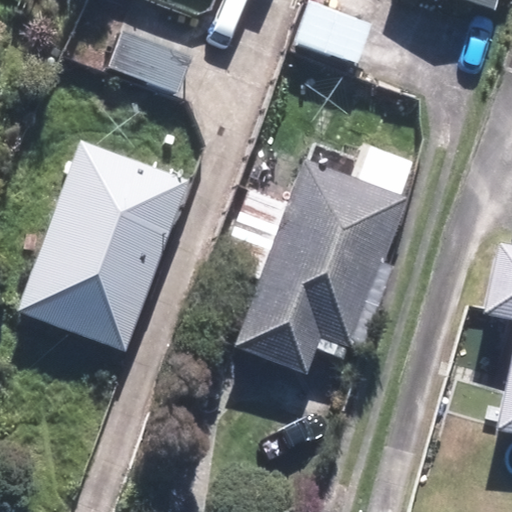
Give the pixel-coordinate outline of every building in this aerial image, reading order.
[(487,0),(452,0),(484,9),(487,0)] [(365,25),(304,4),(289,46),(350,68),(365,25)] [(117,29),(100,71),(170,100),(187,58),(117,29)] [(117,349),(176,187),(73,150),(14,313),(117,349)] [(395,199),(293,163),(227,349),(297,373),(311,335),(343,346),(395,199)] [(511,251),(487,247),(473,317),(511,325),(490,429),(511,433),(511,251)]
